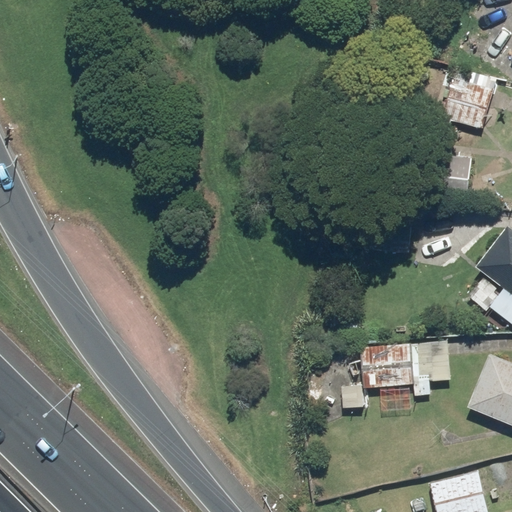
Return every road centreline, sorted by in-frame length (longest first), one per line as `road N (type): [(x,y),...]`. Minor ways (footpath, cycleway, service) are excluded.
road 1 (motorway): [(0,174),(82,324),(231,511)]
road 2 (motorway): [(0,403),(113,511)]
